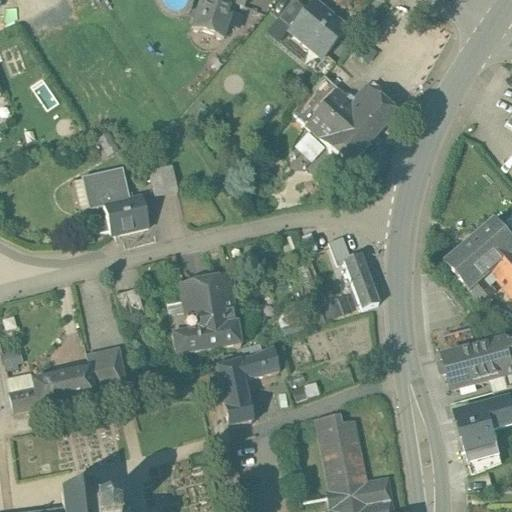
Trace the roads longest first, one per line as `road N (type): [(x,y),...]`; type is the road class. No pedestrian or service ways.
road 1 (residential): [(409,217),(348,211),(248,226),(0,294)]
road 2 (secondary): [(409,217),(404,325),(430,511)]
road 3 (secondary): [(490,34),(427,142),(409,217)]
